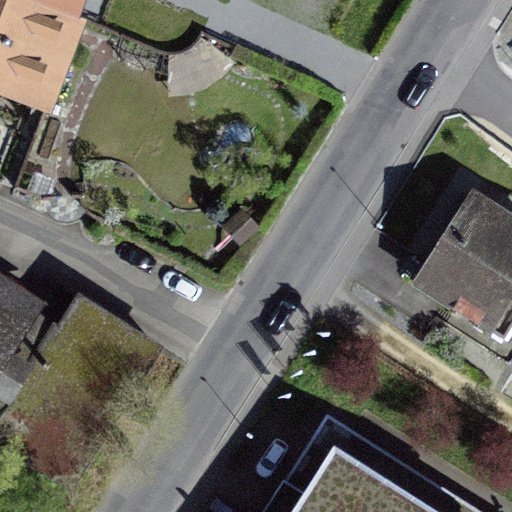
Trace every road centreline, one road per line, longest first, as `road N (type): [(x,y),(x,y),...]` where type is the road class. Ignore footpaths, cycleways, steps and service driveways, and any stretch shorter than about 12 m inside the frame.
road 1 (residential): [(241,347),(427,58)]
road 2 (residential): [(241,347),(0,230)]
road 3 (residential): [(141,511),(241,347)]
